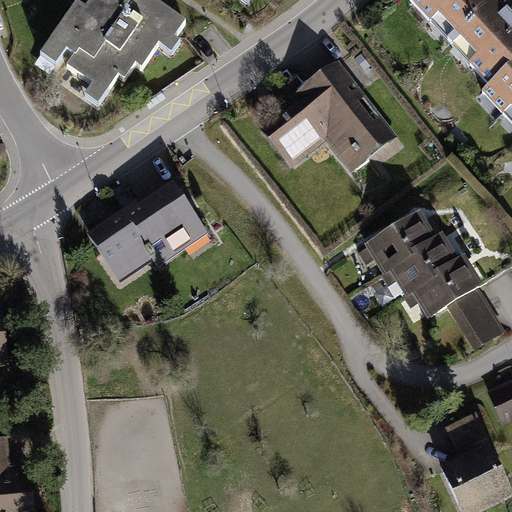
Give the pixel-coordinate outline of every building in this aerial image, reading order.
[(94,0),(87,11),(78,5),(42,56),(57,66),(67,51),(75,56),(67,68),(93,86),(85,97),(100,108),(120,79),(126,83),(137,67),(143,72),(160,47),(173,56),(182,42),(177,39),(188,24),(153,0),(94,0)] [(511,12),(500,0),(411,0),(410,1),(491,87),(483,94),(511,124),(511,12)] [(297,104),(263,131),(293,169),(327,143),(353,175),(400,138),(339,61),(292,98),(297,104)] [(136,201),(87,234),(120,282),(153,260),(159,268),(209,235),(173,182),(139,205),(136,201)] [(422,214),(367,247),(386,277),(392,274),(408,301),(414,298),(429,322),(449,310),(476,353),(506,335),(479,290),(486,286),(467,256),(460,260),(445,235),(438,239),(422,214)] [(0,371),(10,371),(3,304),(0,304),(0,371)] [(511,424),(511,382),(489,393),(504,428),(511,424)] [(478,414),(446,429),(459,456),(491,441),(478,414)] [(6,439),(0,440),(0,511),(35,511),(30,467),(9,469),(6,439)] [(491,511),(511,502),(511,488),(491,445),(441,468),(461,511),(491,511)]
